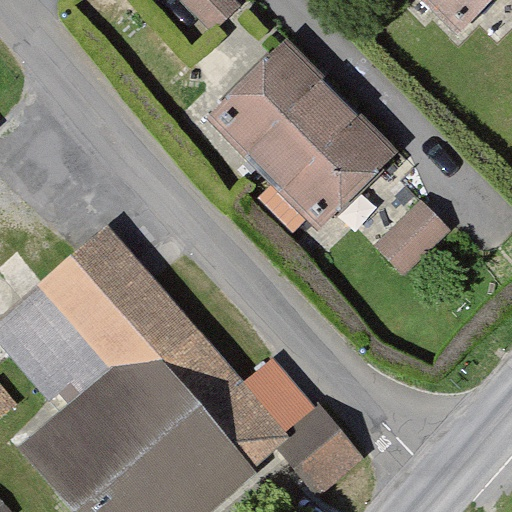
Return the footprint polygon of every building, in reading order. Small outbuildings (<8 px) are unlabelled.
[(247,0),(196,0),(215,26),(249,1),(247,0)] [(423,0),(458,35),(493,0),(423,0)] [(403,147),(297,36),(217,119),(326,226),(403,147)] [(424,196),(380,244),(407,270),(455,222),(424,196)] [(68,409),(30,443),(85,511),(210,511),(286,449),(317,490),(374,453),(277,359),(252,383),(117,229),(0,322),(0,354),(8,349),(68,409)] [(0,511),(16,511),(19,510),(0,492),(0,511)]
